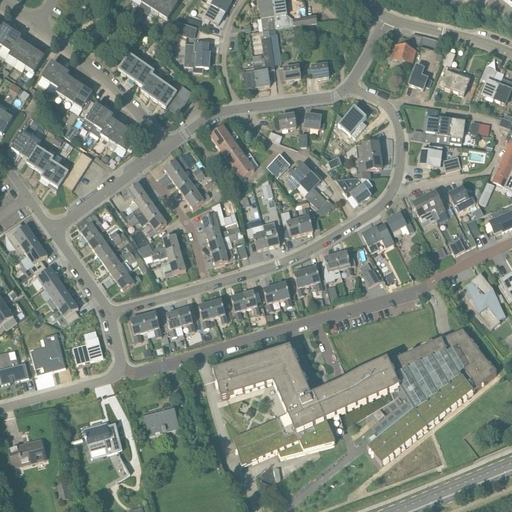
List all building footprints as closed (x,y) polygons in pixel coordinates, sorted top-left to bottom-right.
[(150,11),(157,0),(144,0),(142,5),(150,11)] [(159,16),(169,0),(168,0),(157,0),(150,11),(159,16)] [(159,16),(167,22),(178,6),(169,0),(159,16)] [(202,0),(201,2),(206,5),(211,8),(211,9),(225,16),(231,4),(224,0),(223,0),(202,0)] [(287,24),(287,17),(284,1),(271,3),(274,18),(275,26),(275,31),(283,30),(283,24),(287,24)] [(261,20),(257,21),(259,32),(259,34),(262,33),(268,32),(275,31),(275,26),(274,18),(271,3),(259,5),(261,20)] [(219,27),(225,16),(211,9),(205,19),(206,20),(203,23),(208,26),(210,22),(219,27)] [(185,19),(183,25),(191,27),(193,21),(185,19)] [(306,19),(292,21),(293,28),(293,29),(307,27),(306,19)] [(178,26),(174,36),(187,40),(191,29),(178,26)] [(4,27),(0,34),(0,47),(2,49),(13,33),(4,27)] [(315,36),(314,27),(306,28),(306,37),(315,36)] [(274,73),(274,67),(269,37),(268,32),(262,33),(262,34),(262,38),(260,38),(263,57),(252,58),(254,70),(255,75),(257,90),(270,88),(268,74),(274,73)] [(9,58),(21,39),(13,33),(2,49),(10,54),(8,58),(9,58)] [(276,36),(269,37),(270,40),(274,67),(281,66),(276,36)] [(420,48),(422,38),(412,36),(410,46),(420,48)] [(420,48),(426,49),(428,40),(422,38),(420,48)] [(17,64),(28,48),(20,42),(22,39),(21,39),(9,58),(17,64)] [(426,49),(432,51),(434,41),(428,40),(426,49)] [(432,51),(437,52),(440,42),(434,41),(432,51)] [(185,46),(185,55),(194,55),(195,55),(195,70),(192,69),(192,73),(202,74),(202,70),(209,70),(210,55),(208,55),(209,46),(194,45),(194,47),(185,46)] [(412,66),(413,62),(416,53),(395,47),(390,61),(407,65),(412,66)] [(26,69),(36,53),(28,48),(17,64),(26,69)] [(26,69),(34,75),(45,59),(36,53),(26,69)] [(447,53),(442,65),(450,68),(455,56),(447,53)] [(437,55),(435,61),(442,63),(444,57),(437,55)] [(126,78),(137,62),(129,56),(118,72),(126,78)] [(135,84),(146,68),(137,62),(126,78),(135,84)] [(50,86),(61,70),(52,64),(41,80),(50,86)] [(312,70),(308,71),(308,76),(313,76),(313,82),(329,80),(327,67),(312,69),(312,70)] [(429,90),(432,82),(427,81),(428,80),(421,77),(424,70),(416,67),(409,87),(423,92),(425,88),(429,90)] [(141,93),(154,74),(146,68),(135,84),(143,89),(140,93),(141,93)] [(284,71),(279,72),(281,84),(285,83),(301,81),(299,68),(283,71),(284,71)] [(494,80),(495,77),(497,73),(486,68),(480,81),(487,83),(481,97),(493,102),(501,83),(494,80)] [(451,93),(458,74),(459,72),(453,70),(451,71),(447,69),(439,88),(451,93)] [(56,94),(69,75),(61,70),(50,86),(58,91),(56,94)] [(246,71),(241,72),(242,77),(244,92),(257,90),(255,75),(254,70),(246,71)] [(476,70),(474,78),(479,79),(482,72),(476,70)] [(149,99),(160,83),(152,78),(155,74),(154,74),(141,93),(149,99)] [(464,98),(471,78),(458,74),(451,93),(464,98)] [(65,100),(75,84),(67,79),(70,76),(69,75),(56,94),(65,100)] [(505,107),(511,89),(511,83),(502,80),(501,83),(493,102),(505,107)] [(17,85),(27,91),(30,87),(25,83),(24,85),(19,82),(17,85)] [(157,105),(169,89),(160,83),(149,99),(157,105)] [(73,106),(84,90),(75,84),(65,100),(73,106)] [(195,91),(201,97),(208,91),(202,84),(195,91)] [(9,90),(17,96),(20,90),(12,85),(9,90)] [(182,88),(178,93),(189,101),(193,96),(182,88)] [(167,109),(171,104),(175,99),(177,95),(169,89),(157,105),(166,111),(167,109)] [(89,102),(93,96),(84,90),(73,106),(82,112),(89,102)] [(24,92),(19,98),(25,103),(30,96),(24,92)] [(175,99),(185,106),(189,101),(178,93),(177,95),(175,99)] [(175,99),(171,104),(181,111),(185,106),(175,99)] [(82,112),(79,117),(86,122),(94,128),(105,112),(96,106),(89,102),(82,112)] [(178,116),(181,111),(171,104),(167,109),(178,116)] [(354,109),(339,127),(351,138),(351,137),(355,141),(367,128),(363,124),(366,120),(354,109)] [(103,133),(113,118),(105,112),(94,128),(103,133)] [(0,135),(3,137),(13,121),(4,116),(0,121),(0,135)] [(279,120),(274,121),(276,132),(281,132),(296,130),(294,117),(279,120)] [(325,126),(320,125),(321,119),(306,117),(304,129),(319,132),(319,131),(324,132),(325,126)] [(25,124),(32,129),(35,123),(28,118),(25,124)] [(500,124),(499,127),(508,131),(509,131),(511,125),(511,124),(504,121),(502,120),(501,122),(501,124),(500,124)] [(103,133),(101,137),(109,143),(120,127),(111,121),(103,133)] [(439,121),(439,124),(436,124),(437,122),(428,121),(426,134),(413,133),(412,142),(449,147),(449,143),(452,123),(439,121)] [(458,144),(462,145),(465,125),(452,123),(449,143),(458,145),(458,144)] [(478,136),(479,126),(472,125),(470,135),(478,136)] [(37,129),(44,134),(46,130),(40,126),(37,129)] [(117,148),(128,132),(120,127),(109,143),(117,148)] [(72,128),(64,139),(72,144),(79,133),(72,128)] [(226,160),(239,151),(233,143),(238,139),(234,134),(229,138),(223,129),(210,139),(226,160)] [(131,147),(137,138),(128,132),(117,148),(126,154),(131,147)] [(20,156),(30,140),(22,134),(11,150),(20,156)] [(271,134),(268,141),(279,146),(282,139),(271,134)] [(52,144),(59,149),(63,142),(57,137),(52,144)] [(26,165),(39,146),(30,140),(20,156),(28,162),(26,165)] [(188,157),(193,153),(187,144),(181,148),(188,157)] [(363,160),(380,158),(378,145),(356,148),(358,161),(363,160)] [(509,148),(501,164),(511,168),(511,145),(510,145),(509,148)] [(37,149),(26,165),(35,171),(45,155),(37,150),(37,149)] [(421,160),(420,167),(433,169),(439,170),(440,161),(440,160),(441,150),(429,149),(428,153),(422,152),(421,160)] [(173,153),(176,158),(181,155),(178,150),(175,152),(173,153)] [(239,151),(226,160),(234,171),(241,182),(242,181),(245,179),(250,176),(254,173),(253,171),(258,167),(253,161),(252,158),(250,156),(245,159),(239,151)] [(45,155),(35,171),(38,173),(43,176),(54,160),(45,155)] [(82,155),(78,160),(89,167),(92,162),(82,155)] [(101,161),(106,164),(110,159),(105,156),(101,161)] [(279,157),(268,168),(278,178),(289,167),(279,157)] [(350,171),(347,174),(350,177),(350,179),(354,178),(354,181),(359,181),(367,181),(370,180),(370,172),(381,171),(380,158),(363,160),(358,161),(355,163),(357,165),(357,166),(359,174),(355,174),(356,176),(354,176),(350,171)] [(188,169),(184,163),(181,159),(164,171),(171,181),(183,173),(188,169)] [(445,175),(461,170),(458,159),(442,163),(445,175)] [(49,185),(60,169),(52,164),(54,161),(54,160),(43,176),(41,180),(49,185)] [(89,167),(78,160),(75,165),(85,172),(89,167)] [(330,171),(340,168),(342,167),(339,160),(328,164),(330,171)] [(511,168),(501,164),(493,183),(502,187),(505,188),(508,181),(511,175),(511,168)] [(75,165),(72,170),(82,177),(85,172),(75,165)] [(300,186),(311,175),(302,166),(295,173),(292,170),(287,174),(300,186)] [(69,175),(68,175),(60,169),(49,185),(58,191),(61,186),(65,181),(68,176),(69,175)] [(68,176),(79,183),(82,177),(72,170),(68,175),(69,175),(68,176)] [(196,179),(202,174),(199,170),(193,174),(196,179)] [(178,191),(190,183),(183,173),(171,181),(178,191)] [(196,179),(199,183),(205,179),(202,174),(196,179)] [(314,213),(321,220),(334,208),(327,200),(325,202),(314,190),(320,185),(311,175),(300,186),(308,195),(305,199),(316,211),(314,213)] [(65,181),(75,188),(79,183),(68,176),(65,181)] [(72,193),(75,188),(65,181),(61,186),(72,193)] [(354,181),(335,182),(344,194),(348,199),(351,197),(358,207),(371,198),(367,192),(359,181),(354,181)] [(211,183),(205,188),(208,191),(216,185),(214,182),(212,184),(211,183)] [(186,201),(197,193),(190,183),(178,191),(186,201)] [(497,188),(489,185),(480,204),(488,208),(497,188)] [(134,204),(145,196),(138,186),(121,198),(124,202),(130,198),(134,204)] [(264,201),(274,199),(271,187),(269,187),(262,189),(261,189),(264,201)] [(449,197),(455,209),(458,214),(476,205),(469,193),(465,195),(462,190),(449,197)] [(193,211),(210,199),(207,195),(201,199),(197,193),(186,201),(193,211)] [(438,216),(444,213),(435,195),(424,201),(435,222),(439,220),(438,216)] [(141,214),(152,206),(145,196),(134,204),(138,209),(126,218),(123,214),(122,213),(120,215),(127,224),(129,223),(135,218),(141,214)] [(240,200),(242,209),(249,207),(247,198),(240,200)] [(431,224),(435,222),(424,201),(412,206),(419,219),(420,219),(422,224),(429,220),(431,224)] [(152,206),(141,214),(149,224),(159,216),(152,206)] [(224,220),(220,206),(219,206),(212,210),(214,217),(202,220),(205,232),(218,229),(216,222),(224,220)] [(495,221),(489,224),(494,236),(502,233),(503,234),(511,230),(511,206),(503,211),(493,215),(495,221)] [(298,221),(301,237),(313,234),(307,211),(302,212),(304,220),(298,221)] [(289,213),(281,215),(283,226),(287,225),(287,228),(281,229),(282,230),(284,240),(290,239),(290,240),(301,237),(298,221),(291,223),(289,216),(289,213)] [(410,235),(414,233),(404,214),(400,216),(386,223),(395,239),(403,235),(401,231),(406,228),(410,235)] [(101,226),(98,222),(99,222),(95,216),(90,219),(77,228),(88,244),(99,236),(104,232),(100,226),(101,226)] [(153,230),(147,234),(148,236),(150,238),(156,234),(167,226),(159,216),(149,224),(153,230)] [(129,223),(132,228),(138,223),(135,218),(129,223)] [(480,236),(474,222),(466,225),(473,239),(480,236)] [(264,235),(268,250),(280,247),(274,224),(262,227),(264,235)] [(20,225),(5,235),(9,241),(16,251),(20,248),(34,239),(27,228),(24,230),(20,225)] [(470,235),(465,225),(462,227),(463,231),(461,232),(464,238),(465,237),(471,249),(476,247),(470,235)] [(251,230),(247,231),(249,238),(253,237),(257,253),(268,250),(264,235),(262,227),(255,229),(251,230)] [(386,250),(394,246),(384,228),(377,232),(376,230),(362,237),(372,255),(379,251),(376,245),(381,242),(386,250)] [(239,229),(220,235),(218,229),(205,232),(208,244),(221,240),(229,238),(236,236),(240,234),(239,229)] [(112,242),(119,237),(116,233),(109,237),(112,242)] [(119,237),(112,242),(117,247),(123,243),(127,240),(123,234),(119,237)] [(95,254),(106,246),(99,236),(88,244),(95,254)] [(464,238),(459,240),(465,252),(471,249),(465,237),(464,238)] [(157,250),(154,251),(150,245),(138,252),(144,259),(151,257),(179,250),(175,238),(162,241),(164,247),(158,248),(157,248),(157,250)] [(20,248),(27,258),(41,248),(34,239),(20,248)] [(212,256),(225,252),(221,240),(208,244),(212,256)] [(457,241),(448,246),(450,249),(454,258),(463,253),(457,241)] [(102,264),(113,256),(110,252),(117,247),(112,242),(106,246),(95,254),(102,264)] [(137,254),(134,250),(130,244),(126,247),(125,248),(129,253),(124,257),(123,256),(116,260),(113,256),(102,264),(109,274),(120,266),(127,261),(133,257),(137,254)] [(244,247),(234,249),(236,253),(238,261),(248,259),(245,249),(244,247)] [(27,258),(20,262),(27,272),(30,270),(34,275),(45,268),(41,263),(48,259),(41,248),(27,258)] [(179,250),(151,257),(152,263),(167,259),(169,265),(182,261),(179,250)] [(446,258),(442,250),(433,254),(437,262),(446,258)] [(235,262),(234,257),(227,259),(225,252),(212,256),(215,268),(235,262)] [(135,262),(139,267),(143,265),(144,264),(139,258),(137,254),(133,257),(136,261),(135,262)] [(353,261),(349,262),(347,254),(335,257),(339,272),(346,271),(348,278),(353,277),(351,269),(355,268),(353,261)] [(136,261),(133,257),(127,261),(130,266),(136,261)] [(333,274),(339,272),(335,257),(324,260),(330,283),(335,282),(333,274)] [(431,259),(426,262),(430,271),(436,268),(431,259)] [(171,272),(164,274),(166,279),(186,273),(182,261),(169,265),(171,272)] [(138,268),(142,275),(147,272),(143,265),(139,267),(138,268)] [(116,284),(127,276),(120,266),(109,274),(116,284)] [(45,268),(34,275),(37,280),(44,290),(58,281),(51,271),(48,273),(45,268)] [(318,294),(322,292),(316,269),(304,273),(308,288),(316,286),(318,294)] [(25,274),(28,279),(34,275),(30,270),(27,272),(25,274)] [(373,271),(362,277),(369,289),(380,284),(373,271)] [(302,289),(308,288),(304,273),(294,275),(300,298),(304,297),(302,289)] [(124,294),(141,282),(138,277),(132,282),(127,276),(116,284),(124,294)] [(497,298),(483,280),(480,277),(471,285),(472,286),(466,289),(471,301),(467,303),(466,303),(491,332),(500,324),(499,323),(506,320),(495,300),(497,298)] [(502,287),(499,289),(509,305),(511,303),(511,277),(501,284),(502,286),(502,287)] [(58,281),(44,290),(51,300),(65,291),(58,281)] [(285,302),(287,310),(292,309),(286,285),(275,288),(279,304),(285,302)] [(272,305),(279,304),(275,288),(263,291),(269,314),(274,313),(272,305)] [(327,290),(329,297),(336,295),(335,291),(334,288),(329,290),(327,290)] [(65,291),(51,300),(58,310),(72,300),(65,291)] [(255,318),(259,317),(253,294),(242,297),(246,312),(253,310),(255,318)] [(240,314),(246,312),(242,297),(231,300),(237,323),(242,321),(240,314)] [(72,300),(58,310),(65,320),(69,326),(79,318),(75,313),(79,311),(72,300)] [(301,301),(295,302),(296,303),(298,313),(304,311),(301,301)] [(315,302),(316,310),(324,308),(322,301),(315,302)] [(222,326),(227,325),(221,302),(210,305),(214,321),(220,319),(222,326)] [(207,322),(214,321),(210,305),(198,308),(204,331),(209,330),(207,322)] [(0,328),(3,327),(6,332),(17,324),(6,309),(0,313),(0,328)] [(190,335),(195,334),(189,311),(177,314),(182,329),(188,327),(190,335)] [(177,314),(166,316),(172,340),(178,338),(176,331),(182,329),(177,314)] [(156,340),(161,339),(155,315),(142,319),(147,334),(154,332),(156,340)] [(140,336),(147,334),(142,319),(130,322),(136,345),(142,344),(140,336)] [(453,358),(470,344),(463,335),(448,341),(439,345),(446,361),(453,358)] [(33,353),(31,353),(37,378),(65,370),(57,336),(55,337),(56,343),(46,345),(48,351),(33,355),(33,353)] [(81,348),(72,350),(76,367),(85,364),(103,360),(98,340),(97,340),(86,342),(85,343),(86,347),(81,348)] [(461,369),(479,355),(470,344),(453,358),(461,369)] [(432,367),(446,361),(439,345),(425,351),(432,367)] [(143,353),(145,360),(152,358),(150,351),(143,353)] [(418,373),(432,367),(425,351),(410,357),(418,373)] [(299,374),(297,368),(298,368),(291,352),(213,376),(221,402),(228,400),(227,398),(275,383),(290,419),(235,444),(235,443),(234,444),(242,470),(260,462),(278,455),(274,446),(326,424),(322,415),(345,405),(338,390),(316,400),(314,396),(311,398),(300,373),(299,374)] [(469,380),(488,366),(487,365),(486,365),(479,355),(461,369),(465,374),(469,380)] [(0,357),(0,377),(3,388),(30,380),(26,367),(19,369),(17,362),(11,364),(8,356),(0,357)] [(403,380),(418,373),(410,357),(396,364),(403,380)] [(389,386),(403,380),(396,364),(381,370),(389,386)] [(469,380),(478,391),(496,377),(488,366),(469,380)] [(374,393),(389,386),(381,370),(367,376),(374,393)] [(478,391),(469,380),(465,374),(453,383),(465,401),(472,396),(478,391)] [(360,399),(374,393),(367,376),(352,382),(360,399)] [(356,401),(360,399),(352,382),(347,385),(348,385),(338,390),(345,405),(355,401),(356,401)] [(453,410),(465,401),(453,383),(440,393),(453,410)] [(441,420),(453,410),(440,393),(428,402),(441,420)] [(429,429),(441,420),(428,402),(416,411),(429,429)] [(150,438),(178,430),(173,409),(156,413),(156,415),(145,418),(144,416),(150,438)] [(417,439),(429,429),(416,411),(403,421),(417,439)] [(405,448),(417,439),(403,421),(391,430),(405,448)] [(335,445),(335,444),(326,424),(274,446),(278,455),(281,462),(333,448),(334,448),(334,447),(335,447),(335,446),(335,445)] [(106,426),(84,431),(88,447),(89,453),(106,449),(107,456),(111,463),(104,467),(107,473),(124,465),(118,454),(122,452),(115,426),(107,428),(106,426)] [(393,458),(405,448),(391,430),(379,440),(393,458)] [(383,466),(393,458),(379,440),(367,449),(382,468),(383,467),(383,466)] [(45,462),(43,452),(40,443),(32,445),(33,448),(25,450),(25,449),(9,453),(13,470),(45,462)] [(214,458),(210,459),(212,467),(214,471),(219,470),(217,465),(214,458)] [(262,493),(270,488),(260,483),(262,493)] [(57,487),(61,503),(72,501),(68,484),(57,487)]
